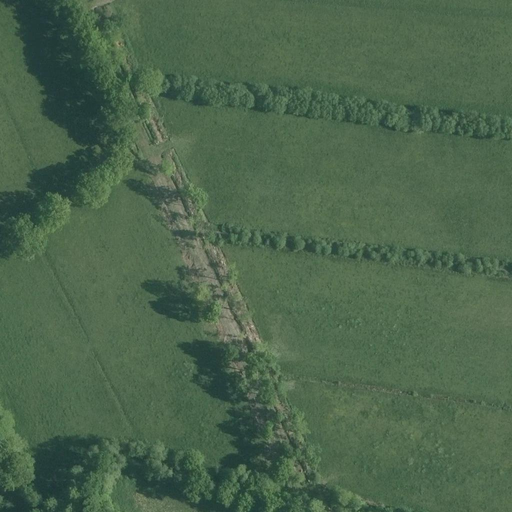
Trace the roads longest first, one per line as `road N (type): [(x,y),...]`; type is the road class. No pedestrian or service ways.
road 1 (track): [(246,365),(294,480),(290,495),(269,497),(113,453),(53,511)]
road 2 (track): [(80,0),(246,365)]
